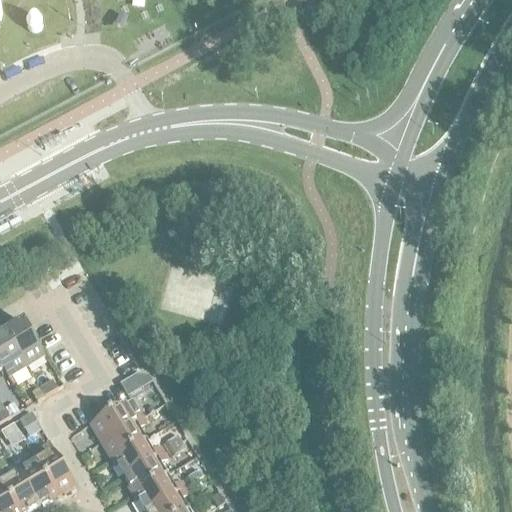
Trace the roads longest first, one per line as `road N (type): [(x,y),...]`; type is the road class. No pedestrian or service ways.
road 1 (tertiary): [(392,182),(375,277),(372,357),(395,511)]
road 2 (tertiary): [(426,511),(414,450),(413,319),(439,189)]
road 3 (residential): [(174,126),(278,141),(392,182)]
road 4 (residential): [(0,201),(82,157),(174,126)]
road 5 (tertiary): [(463,0),(397,110),(348,133)]
road 6 (residential): [(348,133),(286,116),(219,111),(174,126)]
road 7 (tertiary): [(481,0),(401,158)]
road 8 (tertiary): [(439,189),(511,29)]
